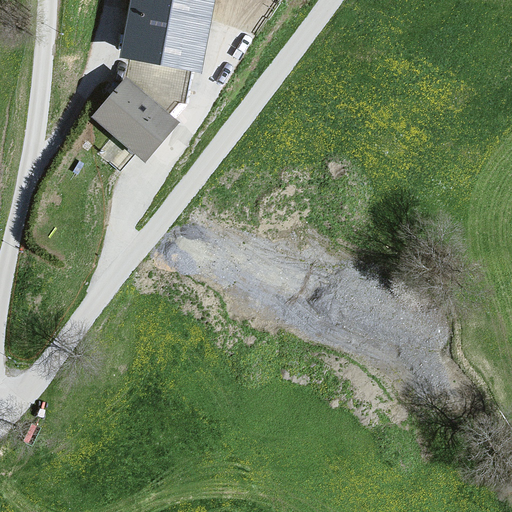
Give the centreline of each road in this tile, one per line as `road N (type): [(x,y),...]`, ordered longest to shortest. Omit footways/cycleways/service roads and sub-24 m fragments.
road 1 (unclassified): [(0,430),(329,0)]
road 2 (unclassified): [(0,278),(24,174),(40,0)]
